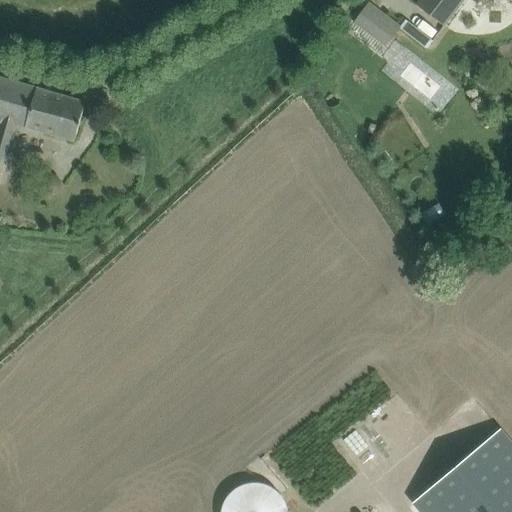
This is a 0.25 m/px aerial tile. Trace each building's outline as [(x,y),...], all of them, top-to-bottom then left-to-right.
[(444,26),(464,0),(420,0),(417,5),(444,26)] [(369,3),(354,22),(386,46),(401,27),(369,3)] [(0,183),(17,123),(75,140),(86,103),(0,77),(0,183)] [(54,173),(53,173),(51,173),(49,174),(47,175),(46,176),(45,177),(43,178),(43,180),(42,182),(42,184),(42,185),(43,187),(43,189),(44,190),(46,192),(47,193),(49,193),(50,194),(52,194),(54,194),(56,194),(58,193),(59,192),(60,191),(61,189),(62,188),(63,186),(63,184),(63,182),(62,180),(62,179),(61,177),(59,176),(58,175),(56,174),(54,173)] [(511,511),(511,442),(501,429),(414,502),(422,511),(511,511)] [(287,511),(288,511),(286,505),(283,498),(277,490),(269,485),(261,483),(252,483),(245,483),(239,487),(230,494),(225,499),(222,508),(221,511),(287,511)]
